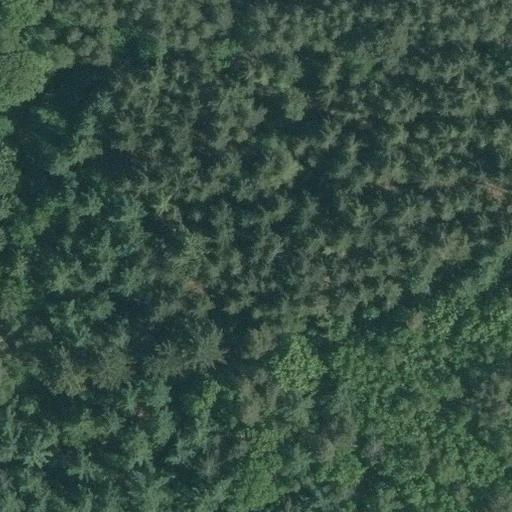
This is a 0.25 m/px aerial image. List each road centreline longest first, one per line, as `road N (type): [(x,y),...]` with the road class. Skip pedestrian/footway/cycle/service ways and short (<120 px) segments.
road 1 (track): [(511,32),(95,37),(118,373)]
road 2 (track): [(0,391),(330,344),(415,305),(511,286)]
